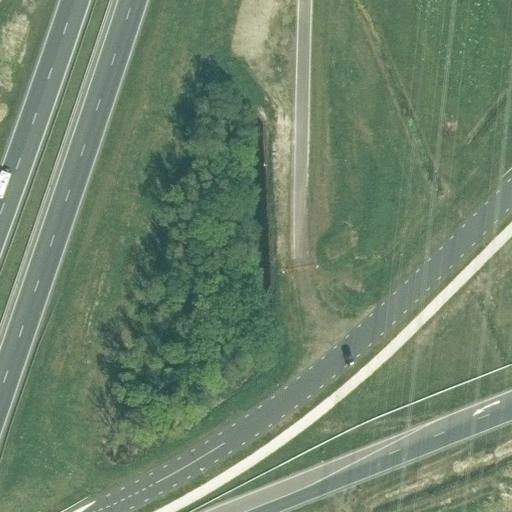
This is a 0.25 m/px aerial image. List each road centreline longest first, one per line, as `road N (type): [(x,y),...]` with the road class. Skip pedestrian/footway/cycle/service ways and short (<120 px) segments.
road 1 (tertiary): [(511,191),(287,401),(214,452),(101,511)]
road 2 (trunk): [(0,392),(132,0)]
road 3 (trunk): [(511,409),(262,511)]
road 4 (trunk): [(74,0),(0,212)]
